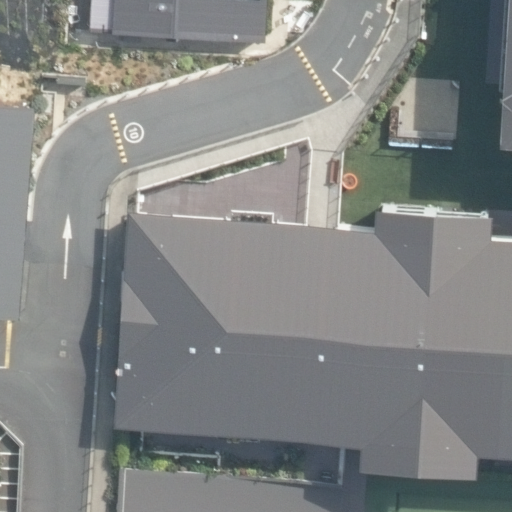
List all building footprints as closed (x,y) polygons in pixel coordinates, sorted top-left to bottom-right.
[(92,0),(91,28),(113,29),(113,33),(267,38),(269,0),(92,0)] [(511,0),(495,0),(487,174),(511,175),(511,0)] [(0,314),(24,316),(38,104),(0,101),(0,314)] [(511,228),(503,228),(505,198),(371,190),(370,211),(121,196),(107,430),(361,446),(360,463),(486,471),(488,447),(511,448),(511,228)] [(336,511),(340,480),(120,462),(115,511),(336,511)]
